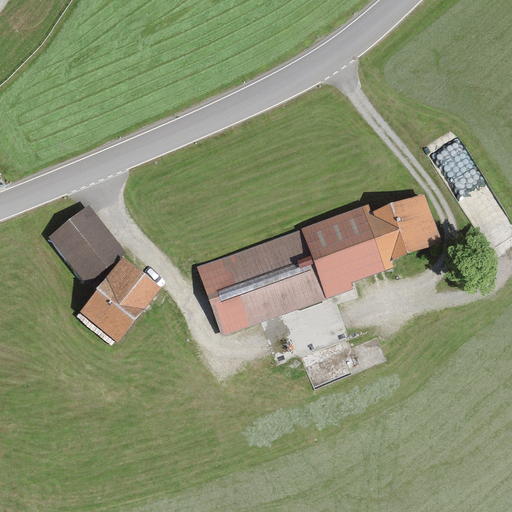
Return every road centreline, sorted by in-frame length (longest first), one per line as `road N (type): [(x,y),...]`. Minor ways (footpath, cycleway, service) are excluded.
road 1 (track): [(86,173),(220,348),(239,353),(435,286),(450,250),(441,204),(333,59)]
road 2 (tertiary): [(0,205),(313,70),(404,0)]
